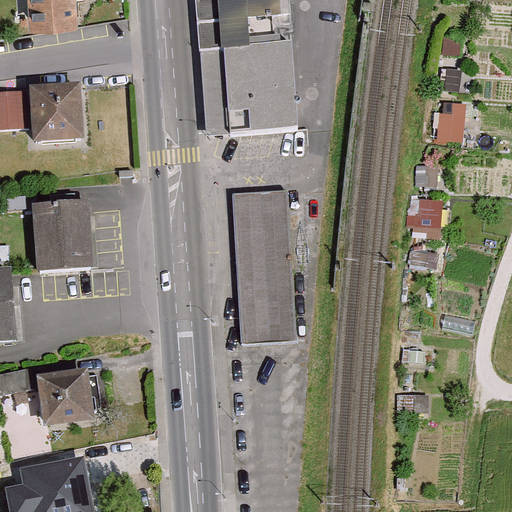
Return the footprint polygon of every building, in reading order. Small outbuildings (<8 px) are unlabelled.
[(73,0),(27,0),(30,34),(75,31),(73,0)] [(220,0),(230,137),(297,132),(291,46),(274,47),(273,29),(289,27),(288,6),(271,7),(270,0),(220,0)] [(82,95),(33,97),(36,153),(84,151),(82,95)] [(0,134),(28,133),(25,98),(0,99),(0,134)] [(468,102),(454,101),(454,112),(439,111),(438,140),(465,141),(468,102)] [(288,194),(233,197),(242,348),(297,344),(288,194)] [(411,232),(443,233),(444,198),(412,197),(411,232)] [(90,209),(38,211),(41,274),(93,271),(90,209)] [(14,271),(0,272),(0,344),(19,344),(14,271)] [(0,381),(0,389),(2,401),(40,393),(36,374),(0,381)] [(86,378),(43,383),(49,432),(92,427),(86,378)] [(90,511),(82,466),(24,477),(31,511),(90,511)] [(13,468),(0,470),(0,487),(16,484),(13,468)]
